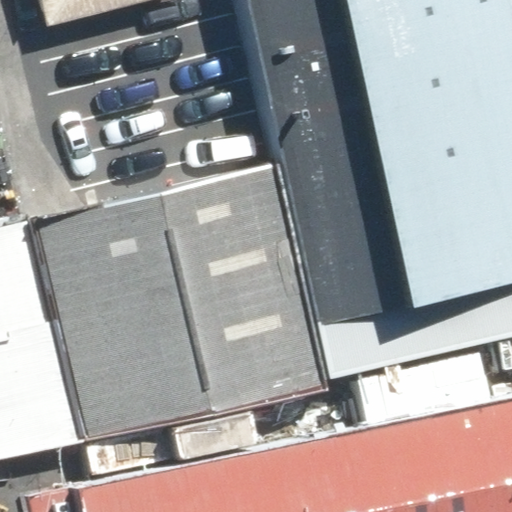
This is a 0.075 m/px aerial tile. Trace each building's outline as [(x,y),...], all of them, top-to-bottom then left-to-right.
[(29,0),(37,28),(146,0),(29,0)] [(218,0),(257,155),(316,385),(511,335),(511,58),(497,0),(218,0)] [(511,0),(498,0),(511,54),(511,0)] [(257,155),(12,217),(70,445),(316,385),(257,155)] [(0,457),(70,445),(12,217),(0,219),(0,457)] [(45,511),(511,511),(511,390),(42,494),(45,511)]
